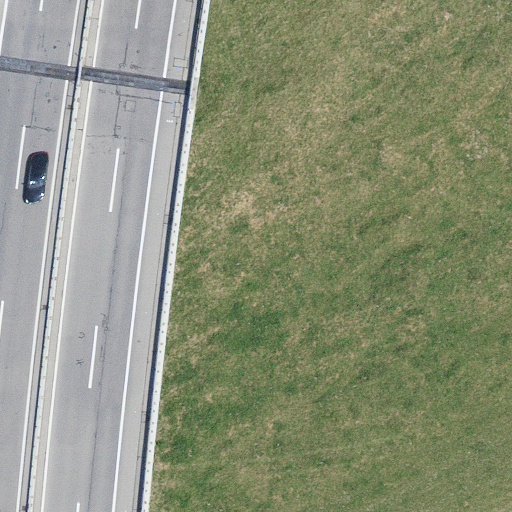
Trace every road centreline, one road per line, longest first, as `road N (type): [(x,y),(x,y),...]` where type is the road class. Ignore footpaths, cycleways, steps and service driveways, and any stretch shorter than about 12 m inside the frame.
road 1 (motorway): [(73,511),(138,0)]
road 2 (motorway): [(40,0),(0,309)]
